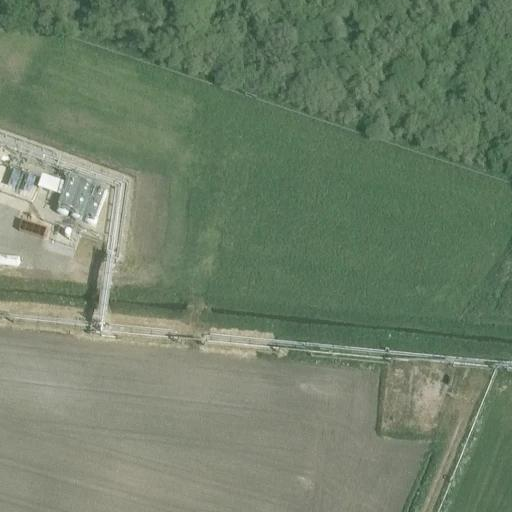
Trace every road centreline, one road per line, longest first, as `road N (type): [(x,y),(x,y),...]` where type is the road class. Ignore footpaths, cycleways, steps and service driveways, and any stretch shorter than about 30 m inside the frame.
road 1 (track): [(511,355),(0,299)]
road 2 (track): [(426,511),(478,378)]
